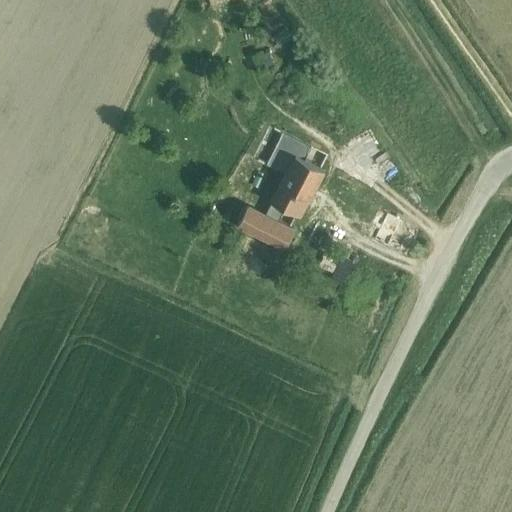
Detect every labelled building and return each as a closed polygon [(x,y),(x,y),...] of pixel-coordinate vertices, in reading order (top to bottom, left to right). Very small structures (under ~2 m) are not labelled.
[(261,51),(250,55),(254,64),(265,60),(261,51)] [(275,110),(293,116),(308,72),(290,66),(275,110)] [(295,229),(324,167),(288,153),(261,205),(295,229)] [(383,205),(361,194),(368,180),(338,166),(324,196),(376,220),(383,205)] [(411,248),(423,222),(390,207),(378,234),(411,248)] [(345,281),(354,262),(325,248),(320,257),(337,266),(333,275),(345,281)] [(365,257),(360,266),(380,277),(385,268),(365,257)]
